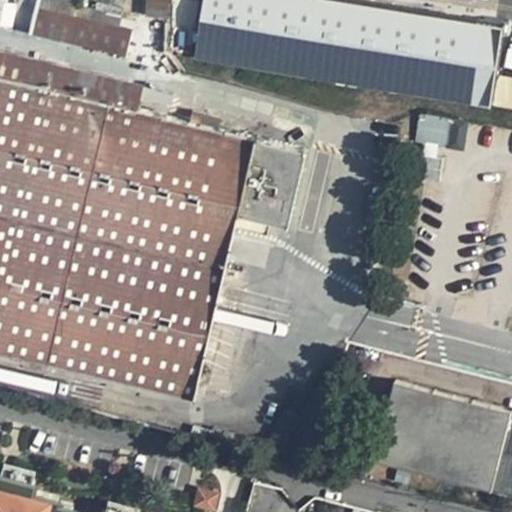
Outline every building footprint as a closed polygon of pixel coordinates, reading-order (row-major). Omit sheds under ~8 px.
[(16,2),(8,0),(0,0),(0,23),(11,25),(16,2)] [(121,14),(63,0),(35,0),(29,29),(127,53),(133,27),(119,24),(121,14)] [(145,0),(146,16),(171,16),(170,0),(145,0)] [(433,12),(358,0),(204,0),(195,57),(493,104),(506,23),(433,12)] [(511,0),(499,0),(499,11),(511,12),(511,0)] [(0,348),(193,394),(233,221),(250,225),(253,214),(284,221),(302,145),(223,127),(226,114),(191,106),(188,119),(137,107),(63,89),(69,65),(0,48),(0,348)] [(143,82),(69,65),(63,89),(137,107),(143,82)] [(447,145),(450,117),(418,114),(415,141),(447,145)] [(270,218),(253,214),(250,225),(267,229),(270,218)] [(511,409),(395,380),(375,459),(511,493),(511,409)] [(0,459),(0,470),(29,478),(32,468),(0,459)] [(0,511),(120,511),(102,507),(99,507),(97,511),(78,511),(71,510),(69,509),(70,503),(55,499),(56,495),(29,488),(32,479),(29,478),(0,470),(0,511)] [(195,486),(191,503),(211,507),(215,491),(195,486)] [(104,498),(102,507),(120,511),(134,511),(136,506),(104,498)]
